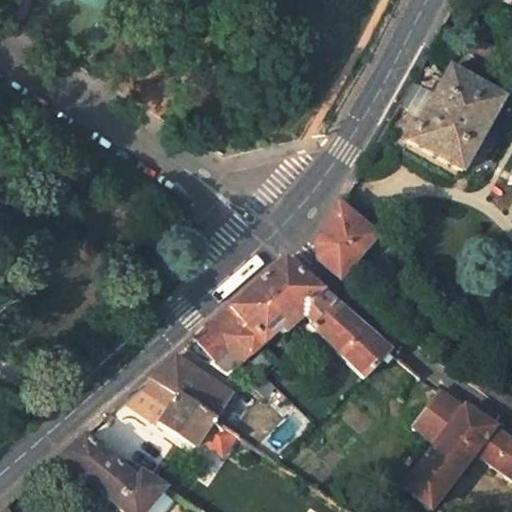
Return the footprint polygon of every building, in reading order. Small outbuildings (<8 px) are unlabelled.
[(462,35),(474,8),(457,0),(453,0),(441,25),(462,35)] [(463,53),(497,69),(504,55),(470,39),(463,53)] [(465,79),(447,70),(405,142),(461,174),(502,101),(488,94),(494,81),(493,75),(476,67),(469,71),(465,79)] [(334,271),(372,238),(338,207),(317,243),(320,258),(334,271)] [(280,264),(229,310),(261,346),(263,348),(276,335),(283,341),(300,324),(309,331),(305,335),(364,384),(390,353),(280,264)] [(229,310),(191,343),(212,362),(208,366),(226,378),(238,369),(261,346),(229,310)] [(149,381),(212,421),(229,396),(172,360),(149,381)] [(153,426),(191,451),(197,441),(221,456),(235,436),(212,421),(149,381),(138,391),(165,409),(153,426)] [(440,443),(466,410),(442,392),(416,424),(440,443)] [(433,509),(478,455),(511,479),(511,441),(466,410),(440,443),(404,487),(433,509)] [(148,511),(165,489),(126,463),(120,471),(83,439),(57,463),(118,511),(148,511)]
